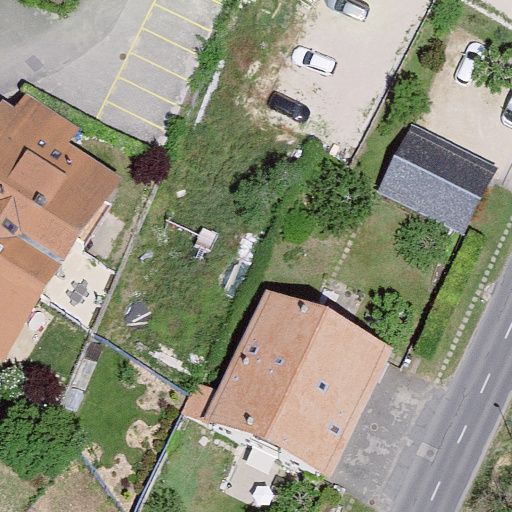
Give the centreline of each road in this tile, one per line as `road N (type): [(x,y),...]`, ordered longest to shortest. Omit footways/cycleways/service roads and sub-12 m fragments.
road 1 (secondary): [(428,511),(511,328)]
road 2 (residential): [(104,0),(69,46),(0,75)]
